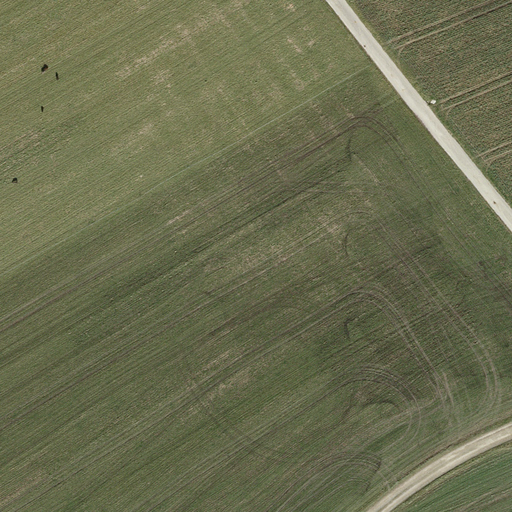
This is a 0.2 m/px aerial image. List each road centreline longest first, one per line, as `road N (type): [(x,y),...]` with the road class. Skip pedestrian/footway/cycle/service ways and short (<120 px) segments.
road 1 (track): [(511,215),(336,0)]
road 2 (track): [(511,426),(461,447),(371,511)]
